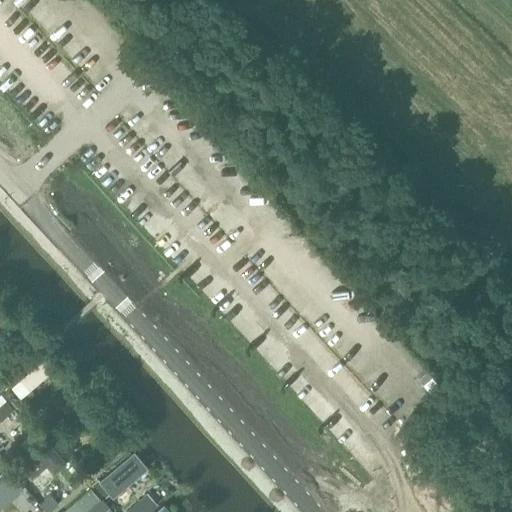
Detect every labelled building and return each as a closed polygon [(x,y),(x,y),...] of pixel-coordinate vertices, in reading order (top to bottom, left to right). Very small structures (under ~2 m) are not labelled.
[(40,363),(9,391),(20,403),(51,375),(40,363)] [(0,412),(9,405),(2,397),(0,398),(0,412)] [(55,439),(64,450),(101,418),(91,407),(55,439)] [(45,441),(19,464),(30,478),(45,465),(52,473),(64,464),(45,441)] [(132,456),(98,484),(112,501),(146,473),(132,456)] [(0,478),(0,507),(22,489),(16,482),(8,472),(0,478)] [(108,511),(111,510),(93,489),(65,511),(108,511)] [(46,511),(58,504),(51,492),(40,499),(46,511)]
